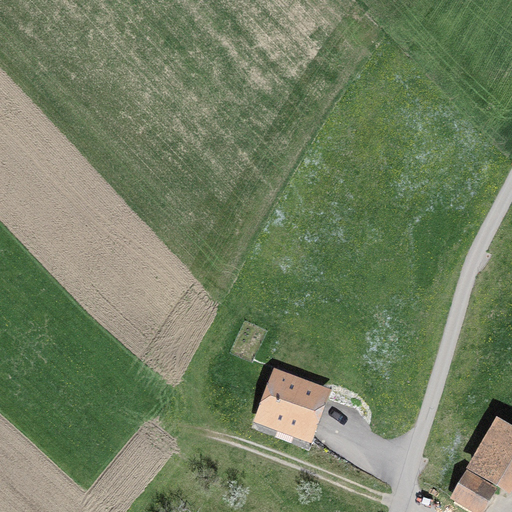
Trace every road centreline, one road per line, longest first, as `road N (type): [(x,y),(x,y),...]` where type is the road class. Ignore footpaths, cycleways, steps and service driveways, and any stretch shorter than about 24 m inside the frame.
road 1 (unclassified): [(511,182),(472,257),(395,511)]
road 2 (track): [(398,503),(209,432)]
